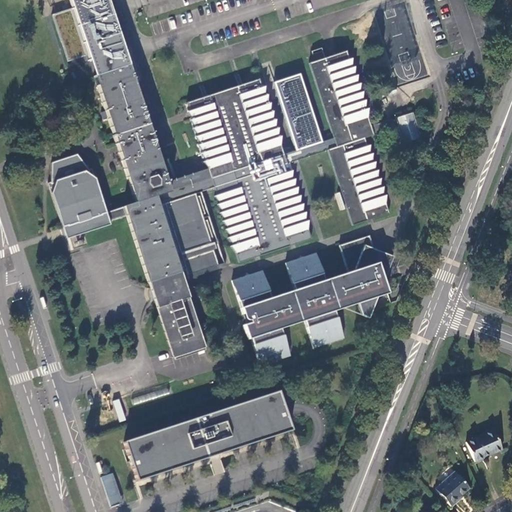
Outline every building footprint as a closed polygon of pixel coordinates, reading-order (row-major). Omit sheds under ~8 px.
[(66,0),(70,9),(51,15),(66,62),(85,56),(87,61),(97,58),(103,75),(93,78),(121,161),(135,203),(105,214),(97,182),(91,169),(87,170),(75,155),(52,163),(50,183),(49,183),(52,193),(63,227),(65,231),(67,238),(84,232),(110,224),(109,221),(126,215),(150,288),(154,301),(171,351),(173,358),(205,347),(190,301),(180,271),(186,269),(189,278),(220,268),(210,240),(213,239),(207,220),(204,221),(202,215),(205,214),(199,196),(196,197),(195,194),(214,187),(216,191),(217,195),(213,196),(219,204),(216,205),(222,212),(219,213),(224,221),(221,221),(227,229),(224,230),(230,238),(227,239),(233,245),(230,246),(235,253),(238,262),(255,257),(260,255),(290,245),(295,244),(310,239),(307,229),(307,220),(304,221),(305,212),(302,213),(302,204),(299,205),(299,196),(296,196),(296,187),(293,188),(293,179),(291,180),(291,170),(290,169),(289,165),(288,163),(295,160),(298,159),(327,150),(341,192),(346,208),(352,225),(368,220),(373,219),(388,213),(385,204),(385,195),(382,196),(383,187),(380,188),(380,178),(377,179),(377,170),(374,171),(375,162),(371,163),(371,154),(369,154),(369,145),(366,146),(363,138),(374,135),(377,134),(389,130),(395,147),(421,138),(412,112),(396,118),(386,121),(370,126),(367,117),(367,109),(364,110),(364,100),(362,101),(361,92),(359,93),(359,84),(356,85),(356,75),(353,76),(353,67),(350,68),(350,59),(348,59),(346,51),(338,54),(330,57),(326,58),(322,47),(312,51),(313,55),(314,59),(320,57),(321,60),(309,63),(334,138),(322,142),(299,75),(278,81),(274,83),(296,150),(283,154),(280,144),(280,137),(277,138),(277,129),(274,130),(274,121),(271,122),(271,112),(269,113),(269,104),(266,105),(266,96),(263,97),(263,87),(262,88),(259,80),(243,85),(239,87),(207,97),(204,98),(186,104),(188,111),(189,112),(186,113),(190,118),(191,120),(188,121),(194,128),(191,129),(197,136),(194,137),(199,145),(196,146),(202,152),(202,153),(199,154),(205,161),(201,162),(207,169),(211,180),(171,192),(170,193),(128,67),(123,68),(99,0),(66,0)] [(122,48),(105,0),(99,0),(123,68),(128,67),(122,48)] [(385,14),(388,18),(395,13),(398,17),(407,11),(401,2),(385,14)] [(402,84),(427,74),(415,46),(391,56),(402,84)] [(97,58),(87,61),(93,78),(103,75),(97,58)] [(244,277),(232,281),(244,318),(246,320),(248,321),(249,321),(250,323),(243,325),(247,339),(251,338),(260,366),(272,362),(276,364),(278,360),(289,356),(280,327),(284,325),(286,326),(290,326),(293,325),(295,324),(298,322),(300,320),(303,319),(313,348),(325,344),(330,346),(331,342),(343,338),(333,309),(336,308),(339,309),(343,309),(347,309),(350,307),(353,305),(355,302),(357,301),(362,315),(369,318),(373,308),(377,297),(387,294),(383,282),(393,256),(372,248),(368,235),(339,245),(349,277),(346,278),(343,277),(340,277),(336,277),(333,279),(331,281),(329,283),(325,285),(314,253),(302,257),(299,255),(297,259),(285,263),(295,294),(293,295),(289,294),(286,294),(283,295),(279,297),(277,298),(276,301),(271,302),(261,271),(250,275),(246,273),(244,277)] [(278,391),(124,441),(126,448),(130,461),(132,467),(137,480),(291,430),(285,410),(283,404),(278,391)] [(119,422),(125,420),(120,399),(114,401),(119,422)] [(493,430),(466,442),(475,461),(502,449),(493,430)] [(454,472),(435,489),(451,506),(463,495),(462,494),(469,488),(454,472)] [(111,508),(123,504),(113,473),(101,477),(111,508)]
